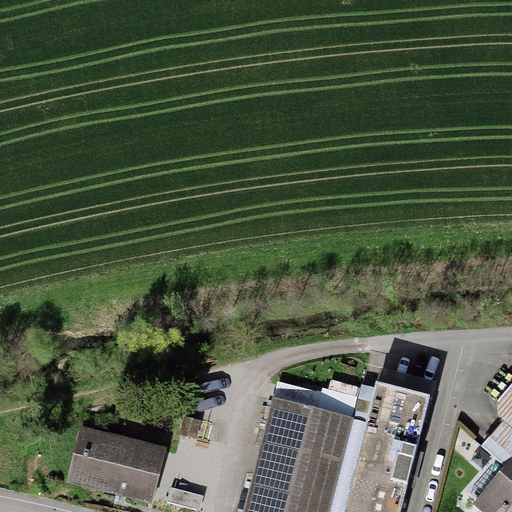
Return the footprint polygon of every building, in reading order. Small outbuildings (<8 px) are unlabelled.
[(511,389),(499,405),(498,421),(505,427),(485,450),(507,469),(511,462),(511,389)] [(366,426),(350,422),(325,511),(398,511),(426,408),(374,394),(366,426)] [(244,511),(325,511),(350,422),(274,402),(244,511)] [(166,453),(84,430),(69,485),(151,507),(166,453)] [(511,511),(511,462),(507,469),(473,509),(476,511),(511,511)]
